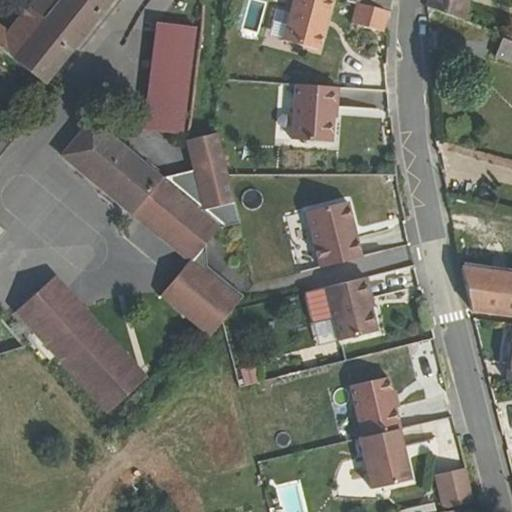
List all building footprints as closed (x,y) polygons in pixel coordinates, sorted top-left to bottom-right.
[(10,36),(0,49),(1,49),(44,83),(110,0),(36,0),(30,9),(36,14),(28,23),(22,18),(9,34),(9,35),(10,36)] [(293,0),(283,41),(318,50),(331,0),(293,0)] [(392,0),(352,0),(352,2),(391,12),(392,0)] [(428,0),(427,8),(462,21),(467,0),(428,0)] [(357,3),(351,24),(383,32),(389,12),(357,3)] [(23,4),(15,13),(22,18),(28,23),(36,14),(30,9),(23,4)] [(199,25),(160,21),(150,121),(188,125),(199,25)] [(0,27),(0,48),(0,49),(10,36),(9,35),(9,34),(0,27)] [(511,63),(511,41),(503,38),(495,57),(511,63)] [(335,139),(338,84),(292,81),(288,135),(335,139)] [(85,116),(78,125),(83,132),(86,128),(87,128),(92,121),(85,116)] [(12,124),(0,139),(0,156),(30,120),(23,118),(19,122),(12,124)] [(207,267),(205,245),(219,228),(240,223),(218,133),(187,141),(195,170),(161,179),(92,122),(87,128),(86,128),(63,156),(130,212),(133,214),(134,213),(190,260),(160,296),(210,337),(243,296),(207,267)] [(306,213),(320,268),(361,257),(355,234),(353,235),(350,225),(353,225),(347,202),(306,213)] [(511,273),(461,267),(471,309),(511,314),(511,273)] [(149,372),(53,272),(11,313),(104,414),(149,372)] [(379,327),(365,274),(322,286),(334,338),(379,327)] [(401,423),(390,372),(348,381),(359,433),(401,423)] [(412,473),(401,423),(359,433),(369,483),(412,473)] [(341,499),(368,497),(365,467),(338,469),(341,499)] [(470,476),(439,477),(439,511),(471,510),(470,476)]
